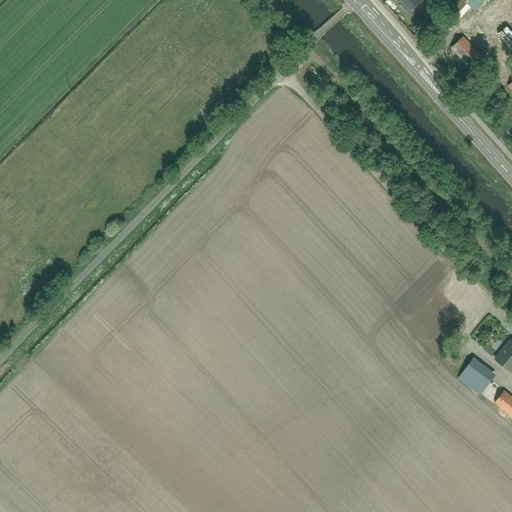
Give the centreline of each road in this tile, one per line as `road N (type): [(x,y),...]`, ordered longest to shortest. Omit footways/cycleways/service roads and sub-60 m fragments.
road 1 (unclassified): [(0,357),(306,39)]
road 2 (tertiary): [(511,174),(355,0)]
